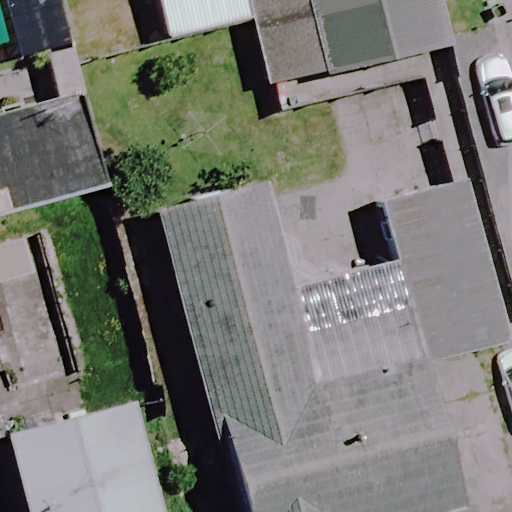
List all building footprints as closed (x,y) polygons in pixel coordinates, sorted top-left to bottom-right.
[(146,0),(159,48),(239,27),(257,98),(448,49),(435,0),(146,0)] [(0,230),(93,208),(67,102),(0,118),(0,230)] [(504,346),(461,188),(374,212),(387,263),(280,292),(254,192),(150,221),(227,511),(459,511),(421,369),(504,346)] [(58,332),(0,342),(0,409),(70,397),(58,332)] [(141,511),(123,415),(0,438),(0,459),(10,511),(141,511)]
